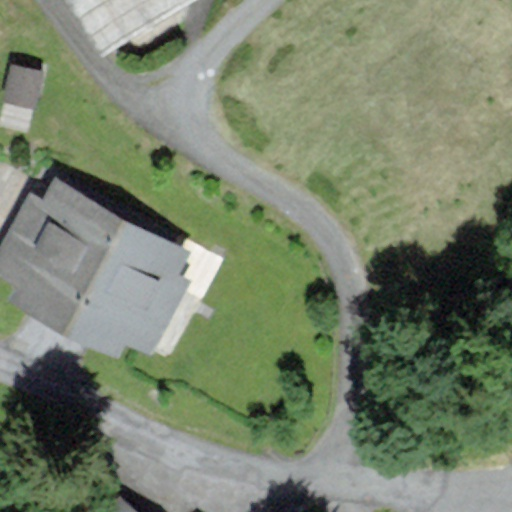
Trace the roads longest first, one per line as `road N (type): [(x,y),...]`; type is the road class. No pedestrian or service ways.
road 1 (residential): [(267,0),(192,81),(187,118),(206,149),(312,219),(336,256),(355,338),(323,491)]
road 2 (residential): [(0,373),(198,458),(323,491)]
road 3 (residential): [(323,491),(481,485)]
